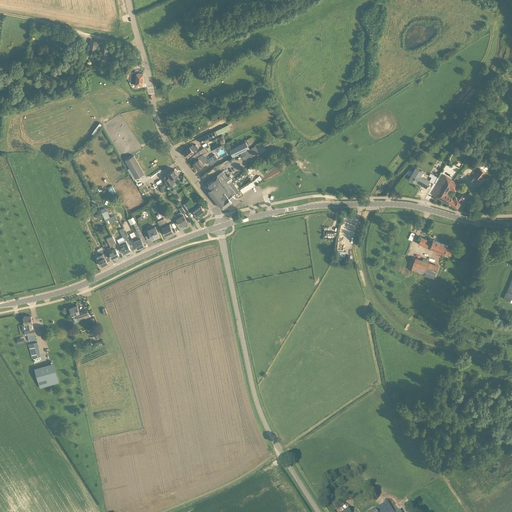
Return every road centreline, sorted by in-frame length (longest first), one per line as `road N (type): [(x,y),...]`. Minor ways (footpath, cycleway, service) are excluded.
road 1 (unclassified): [(318,511),(257,403),(220,226)]
road 2 (tertiary): [(511,225),(368,204),(295,208),(220,226)]
road 3 (tertiary): [(220,226),(161,131),(128,0)]
road 4 (tertiary): [(0,306),(67,290),(220,226)]
road 5 (track): [(139,44),(3,13)]
